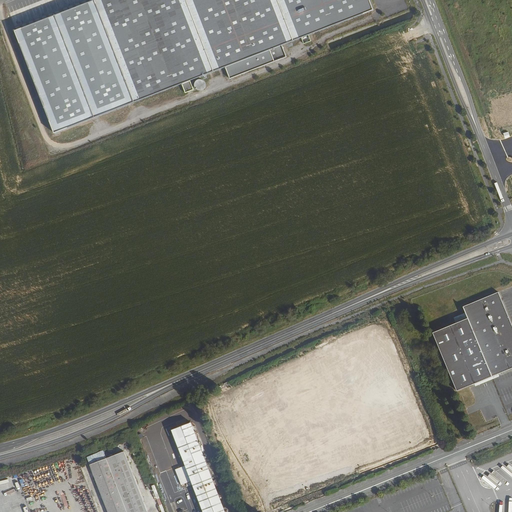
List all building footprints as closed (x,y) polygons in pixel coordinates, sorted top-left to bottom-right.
[(373,4),(371,0),(73,0),(13,23),(52,125),(180,77),(183,86),(191,83),(188,74),(224,60),(229,72),(287,50),(283,38),(301,31),(303,37),(311,35),(309,28),(373,4)] [(459,391),(476,383),(500,374),(511,368),(511,318),(501,292),(465,306),(468,312),(470,318),(458,323),(435,332),(459,391)] [(456,317),(458,323),(470,318),(468,312),(456,317)] [(357,338),(327,348),(332,360),(361,350),(357,338)] [(357,361),(350,364),(352,371),(360,368),(357,361)] [(500,374),(476,383),(477,386),(501,376),(500,374)] [(390,387),(392,392),(405,387),(402,382),(390,387)] [(338,400),(345,398),(341,388),(334,390),(338,400)] [(318,398),(325,415),(334,411),(327,394),(318,398)] [(255,397),(231,405),(238,424),(262,417),(255,397)] [(358,398),(352,400),(354,406),(360,404),(358,398)] [(390,438),(421,427),(413,404),(382,416),(390,438)] [(219,410),(208,413),(216,440),(227,437),(219,410)] [(194,481),(195,485),(205,511),(226,511),(217,486),(220,485),(218,481),(215,482),(193,422),(174,429),(188,466),(178,470),(184,485),(194,481)] [(364,426),(370,445),(374,444),(373,440),(372,440),(371,438),(376,436),(372,424),(364,426)] [(346,451),(356,448),(350,432),(321,443),(327,459),(335,456),(338,463),(349,459),(346,451)] [(221,448),(229,447),(228,439),(220,441),(221,448)] [(381,471),(372,446),(365,448),(374,474),(381,471)] [(233,450),(223,453),(236,493),(249,489),(244,472),(241,473),(233,450)] [(149,511),(126,452),(92,466),(110,511),(149,511)] [(284,503),(301,497),(288,460),(281,463),(278,456),(260,462),(264,473),(272,470),(284,503)] [(327,487),(318,462),(309,465),(318,490),(327,487)]
